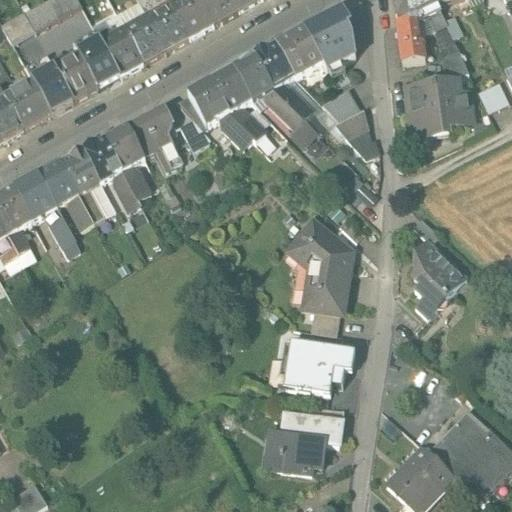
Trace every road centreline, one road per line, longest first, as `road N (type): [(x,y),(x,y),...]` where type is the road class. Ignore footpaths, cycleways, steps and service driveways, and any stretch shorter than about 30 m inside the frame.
road 1 (residential): [(354,511),(386,283),(370,0)]
road 2 (residential): [(329,0),(0,181)]
